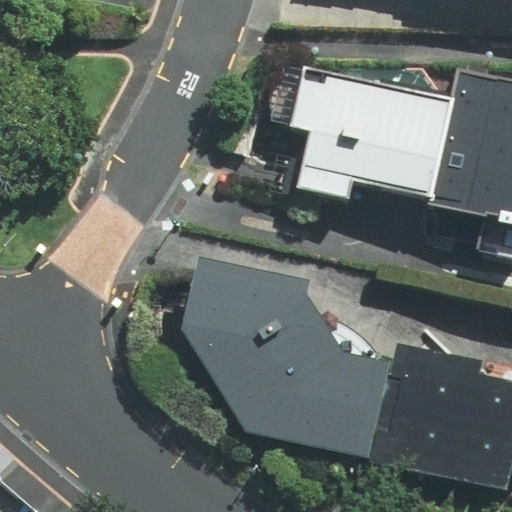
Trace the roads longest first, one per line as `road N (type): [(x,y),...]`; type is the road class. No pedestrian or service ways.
road 1 (residential): [(213,0),(203,47),(114,224),(21,367)]
road 2 (residential): [(21,367),(191,511)]
